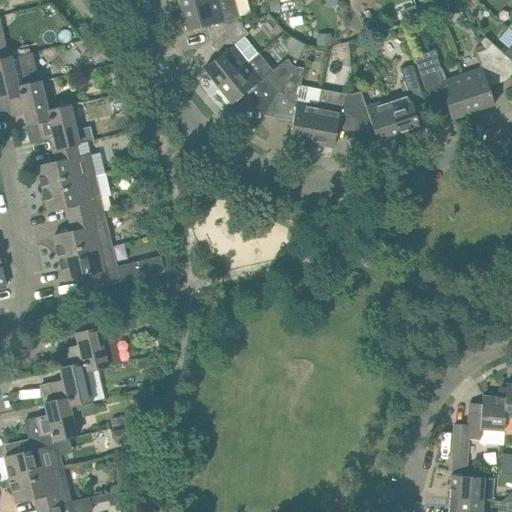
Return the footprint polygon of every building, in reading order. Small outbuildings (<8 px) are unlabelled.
[(178,0),(181,10),(217,0),(178,0)] [(217,0),(181,10),(187,32),(206,26),(210,41),(242,26),(240,18),(238,18),(233,0),(217,0)] [(415,7),(400,13),(404,22),(418,17),(415,7)] [(242,26),(210,41),(221,54),(203,69),(217,86),(259,53),(245,35),(247,33),(242,26)] [(493,60),(501,52),(492,44),(486,50),(493,60)] [(493,60),(486,50),(477,53),(481,64),(493,60)] [(33,51),(10,56),(0,58),(0,99),(19,95),(17,85),(39,80),(33,51)] [(417,55),(413,57),(426,94),(430,93),(442,89),(443,95),(452,119),(473,112),(470,104),(461,75),(444,80),(434,51),(417,55)] [(272,70),(259,53),(217,86),(231,104),(264,77),(277,92),(293,66),(287,58),(272,70)] [(400,69),(407,92),(386,99),(399,136),(420,129),(410,100),(422,96),(412,65),(400,69)] [(277,92),(297,96),(296,100),(289,139),(311,143),(318,105),(318,104),(321,89),(299,85),(303,68),(293,66),(277,92)] [(482,68),(461,75),(470,104),(473,112),(494,104),(491,97),(482,68)] [(19,95),(0,99),(0,114),(1,118),(23,113),(26,124),(49,119),(47,109),(46,109),(39,80),(17,85),(19,95)] [(353,106),(365,103),(361,91),(352,94),(353,106)] [(353,106),(352,94),(344,92),(342,104),(353,106)] [(68,97),(54,100),(56,107),(70,104),(68,97)] [(399,136),(386,99),(365,106),(378,143),(399,136)] [(30,143),(53,137),(55,148),(52,149),(52,150),(79,143),(70,104),(56,107),(47,109),(49,119),(26,124),(30,143)] [(318,105),(311,143),(333,147),(341,108),(318,104),(318,105)] [(79,143),(52,150),(55,162),(37,166),(42,189),(93,177),(88,153),(81,155),(79,143)] [(93,177),(42,189),(47,211),(66,207),(69,219),(101,211),(98,198),(93,177)] [(111,209),(104,211),(105,218),(117,215),(115,208),(111,209)] [(101,211),(69,219),(72,231),(53,236),(58,258),(110,246),(104,222),(101,211)] [(58,258),(64,281),(82,277),(85,289),(163,271),(160,255),(115,266),(110,246),(58,258)] [(147,316),(121,322),(123,331),(148,325),(147,316)] [(99,328),(75,333),(78,345),(55,350),(60,369),(82,363),(84,372),(86,371),(86,369),(108,364),(119,362),(113,340),(121,338),(119,323),(99,328)] [(82,363),(60,369),(62,380),(40,385),(44,404),(67,398),(69,406),(71,406),(71,405),(93,400),(86,371),(84,372),(82,363)] [(505,397),(503,431),(504,432),(511,431),(511,383),(506,383),(505,397)] [(468,424),(452,423),(450,459),(465,460),(467,439),(479,439),(479,444),(503,446),(504,432),(503,431),(505,397),(482,396),(481,405),(469,404),(468,424)] [(67,398),(44,404),(47,415),(24,420),(29,438),(52,433),(54,441),(55,441),(55,439),(78,434),(71,406),(69,406),(67,398)] [(124,417),(110,420),(112,429),(126,425),(124,417)] [(125,428),(110,430),(112,444),(122,442),(124,432),(125,428)] [(29,438),(32,450),(4,457),(9,479),(62,467),(55,441),(54,441),(52,433),(29,438)] [(511,458),(501,458),(500,475),(511,475),(511,458)] [(62,467),(9,479),(15,502),(33,498),(36,510),(70,502),(70,501),(67,488),(62,467)] [(492,502),(494,478),(451,475),(449,498),(482,501),(492,502)] [(70,502),(36,510),(36,511),(92,511),(90,497),(70,501),(70,502)] [(481,511),(482,501),(449,498),(448,511),(481,511)]
